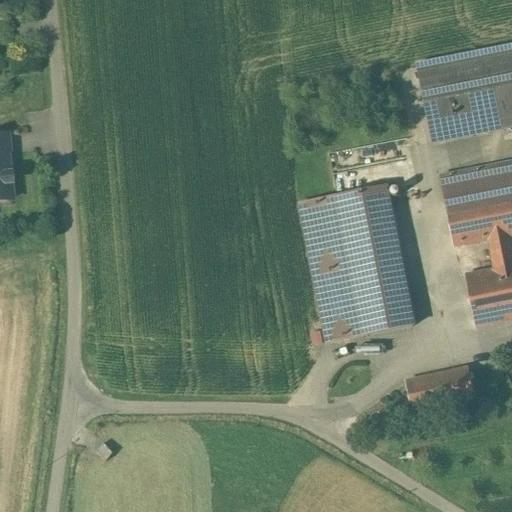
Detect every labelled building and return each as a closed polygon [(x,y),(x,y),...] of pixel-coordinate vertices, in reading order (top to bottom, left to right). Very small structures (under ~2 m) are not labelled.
[(511,50),(418,69),(432,142),(511,126),(511,50)] [(5,137),(0,137),(0,202),(9,201),(4,154),(6,154),(5,137)] [(439,178),(447,212),(511,198),(511,172),(510,164),(439,178)] [(414,325),(386,189),(337,199),(299,206),(326,343),(414,325)] [(511,236),(511,198),(447,212),(454,249),(488,241),(494,271),(511,267),(511,256),(508,238),(511,236)] [(511,267),(494,271),(464,276),(475,329),(511,321),(511,267)] [(474,401),(468,370),(407,384),(411,414),(474,401)] [(113,455),(101,446),(94,454),(106,463),(113,455)]
